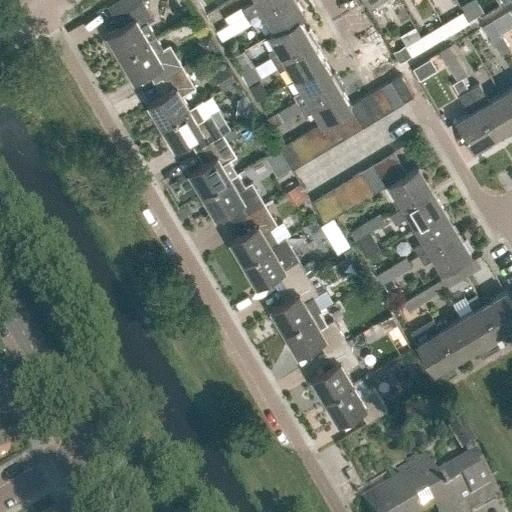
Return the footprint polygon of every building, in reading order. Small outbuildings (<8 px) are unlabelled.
[(149,40),(140,26),(153,18),(142,0),(136,0),(121,10),(128,22),(107,35),(103,37),(114,56),(118,54),(120,57),(149,40)] [(253,0),(240,8),(244,15),(245,14),(248,18),(257,13),(278,0),(253,0)] [(304,15),(295,0),(278,0),(257,13),(261,20),(267,17),(275,31),(276,31),(299,17),(300,17),(304,15)] [(464,12),(479,3),(477,0),(469,0),(460,5),(464,12)] [(479,3),(464,12),(469,20),(484,11),(479,3)] [(503,28),(511,22),(511,17),(507,9),(496,16),(503,28)] [(447,33),(469,20),(464,12),(442,25),(447,33)] [(245,14),(244,15),(231,23),(236,31),(250,23),(248,18),(245,14)] [(314,37),(309,28),(307,30),(300,17),(299,17),(276,31),(275,31),(269,35),(276,48),(270,51),(275,60),(314,37)] [(493,20),(484,25),(492,40),(501,34),(493,20)] [(221,40),(236,31),(231,23),(216,31),(221,40)] [(426,46),(447,33),(442,25),(421,38),(426,46)] [(411,43),(421,38),(417,31),(407,37),(411,43)] [(216,46),(209,34),(198,41),(205,53),(216,46)] [(510,49),(501,34),(492,40),(501,54),(510,49)] [(163,49),(155,36),(149,40),(120,57),(122,60),(118,62),(129,80),(133,78),(133,79),(154,66),(161,77),(182,65),(169,45),(163,49)] [(294,78),(325,60),(317,47),(319,45),(314,37),(275,60),(280,68),(286,64),(294,78)] [(426,46),(421,38),(411,43),(407,46),(412,54),(426,46)] [(412,54),(407,46),(395,53),(400,62),(412,54)] [(441,51),(449,65),(457,61),(449,46),(441,51)] [(431,54),(408,70),(414,79),(437,62),(431,54)] [(271,57),(256,66),(261,74),(276,66),(271,57)] [(340,80),(335,72),(333,73),(325,60),(294,78),(302,91),(296,95),(301,103),(340,80)] [(466,75),(457,61),(449,65),(458,80),(466,75)] [(189,107),(181,95),(195,87),(182,65),(161,77),(169,90),(148,103),(161,125),(189,107)] [(222,89),(236,81),(227,65),(213,74),(222,89)] [(261,74),(256,66),(242,74),(247,83),(261,74)] [(403,101),(414,95),(401,74),(391,80),(403,101)] [(511,78),(511,79),(511,80),(511,86),(501,93),(511,111),(511,78)] [(330,116),(351,104),(343,90),(345,89),(340,80),(301,103),(306,112),(312,108),(320,122),(330,116)] [(403,101),(391,80),(381,86),(394,107),(403,101)] [(257,100),(267,94),(259,81),(249,87),(257,100)] [(478,84),(469,89),(497,135),(511,125),(511,111),(501,93),(488,101),(478,84)] [(394,107),(381,86),(371,92),(384,113),(394,107)] [(497,135),(469,89),(459,95),(469,111),(457,119),(475,148),(497,135)] [(384,113),(371,92),(361,98),(374,119),(384,113)] [(374,119),(361,98),(351,104),(363,125),(374,119)] [(297,100),(282,109),(287,118),(302,109),(297,100)] [(250,117),(252,104),(237,102),(235,115),(250,117)] [(196,104),(189,107),(161,125),(175,147),(196,135),(202,146),(223,133),(210,113),(204,117),(196,104)] [(363,125),(351,104),(341,110),(353,131),(363,125)] [(287,118),(282,109),(267,118),(272,126),(287,118)] [(353,131),(341,110),(330,116),(343,137),(353,131)] [(343,137),(330,116),(320,122),(333,143),(343,137)] [(333,143),(320,122),(310,128),(323,149),(333,143)] [(323,149),(310,128),(300,134),(313,155),(323,149)] [(230,176),(222,163),(236,155),(223,133),(202,146),(210,159),(189,171),(202,193),(230,176)] [(313,155),(300,134),(290,140),(303,161),(313,155)] [(303,161),(290,140),(279,147),(292,168),(303,161)] [(393,150),(382,157),(396,179),(407,173),(393,150)] [(396,179),(382,157),(372,163),(386,185),(389,183),(396,179)] [(386,185),(372,163),(362,169),(375,191),(386,185)] [(397,208),(431,188),(418,166),(407,173),(396,179),(389,183),(397,196),(392,199),(397,208)] [(375,191),(362,169),(352,175),(365,197),(375,191)] [(365,197),(352,175),(342,181),(355,203),(365,197)] [(238,189),(230,176),(202,193),(216,216),(237,203),(244,214),(264,202),(251,182),(238,189)] [(355,203),(342,181),(332,187),(345,209),(355,203)] [(345,209),(332,187),(322,193),(335,215),(345,209)] [(444,210),(431,188),(397,208),(402,217),(408,214),(415,227),(444,210)] [(335,215),(322,193),(311,200),(324,222),(335,215)] [(278,241),(270,228),(277,224),(264,202),(244,214),(251,227),(230,240),(243,262),(278,241)] [(457,232),(444,210),(415,227),(423,239),(417,243),(423,252),(457,232)] [(379,213),(364,222),(369,231),(384,222),(379,213)] [(369,231),(364,222),(350,231),(355,239),(369,231)] [(470,254),(457,232),(423,252),(428,260),(434,257),(442,271),(470,254)] [(286,254),(278,241),(243,262),(257,284),(278,271),(285,283),(305,271),(293,251),(286,254)] [(344,252),(350,261),(356,258),(350,248),(344,252)] [(405,257),(390,266),(395,274),(410,265),(405,257)] [(476,258),(460,268),(465,276),(481,266),(476,258)] [(395,274),(390,266),(376,274),(381,283),(395,274)] [(451,284),(465,276),(460,268),(446,276),(451,284)] [(312,314),(304,301),(318,293),(305,271),(285,283),(292,295),(271,308),(285,331),(312,314)] [(389,292),(397,286),(392,278),(383,284),(389,292)] [(432,284),(417,293),(422,301),(437,292),(432,284)] [(511,324),(511,304),(504,291),(482,304),(499,333),(511,324)] [(422,301),(417,293),(404,301),(409,309),(422,301)] [(499,333),(482,304),(460,317),(477,346),(499,333)] [(346,340),(334,319),(327,323),(319,310),(312,314),(285,331),(298,352),(319,340),(327,352),(346,340)] [(385,331),(397,324),(391,315),(380,321),(385,331)] [(477,346),(460,317),(439,329),(456,358),(477,346)] [(456,358),(439,329),(417,342),(434,371),(456,358)] [(359,362),(346,340),(327,352),(331,359),(327,362),(325,367),(326,368),(312,376),(313,377),(309,380),(320,397),(323,395),(326,399),(354,382),(346,370),(359,362)] [(362,395),(354,382),(326,399),(339,421),(360,408),(368,420),(387,408),(375,387),(362,395)] [(449,431),(462,454),(477,445),(464,423),(449,431)] [(0,435),(0,458),(10,452),(0,435)] [(475,511),(500,497),(478,460),(441,482),(425,455),(397,473),(401,481),(384,491),(383,489),(363,501),(370,511),(426,511),(436,507),(438,511),(475,511)] [(71,511),(65,501),(56,507),(58,511),(71,511)]
